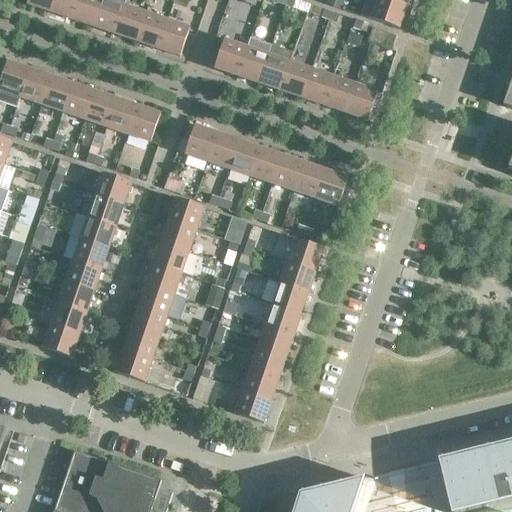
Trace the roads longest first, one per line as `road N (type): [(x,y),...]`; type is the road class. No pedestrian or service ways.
road 1 (unclassified): [(328,450),(483,0)]
road 2 (unclassified): [(328,450),(241,466),(0,385)]
road 3 (unclassified): [(511,405),(328,450)]
